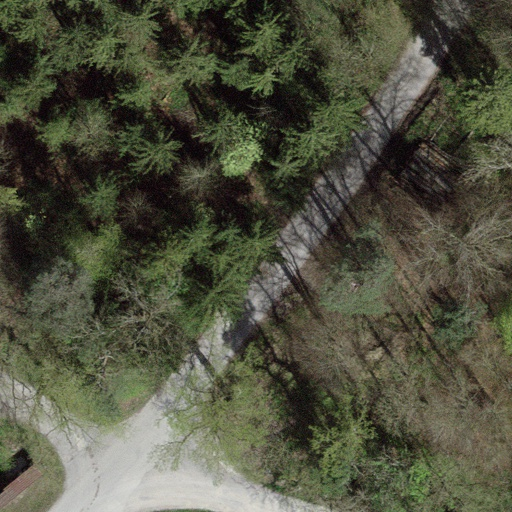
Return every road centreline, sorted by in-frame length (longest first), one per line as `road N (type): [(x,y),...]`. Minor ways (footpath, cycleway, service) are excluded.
road 1 (unclassified): [(458,0),(135,446)]
road 2 (track): [(135,446),(302,511)]
road 3 (track): [(135,446),(0,371)]
